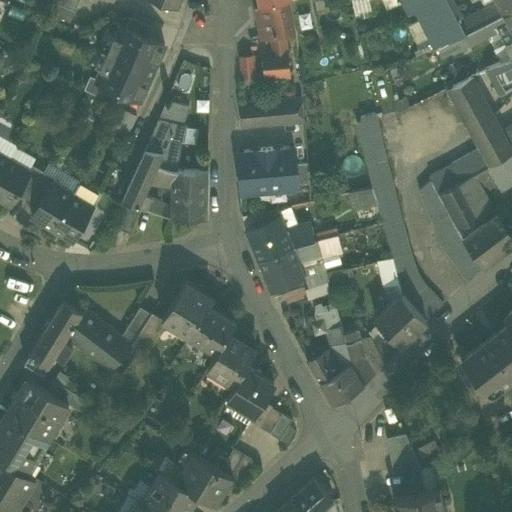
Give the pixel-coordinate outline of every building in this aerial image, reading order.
[(71,20),(79,0),(53,0),(49,10),(71,20)] [(273,33),(274,51),(286,51),(284,31),(296,28),(290,0),(280,0),(260,5),(256,5),(262,35),(273,33)] [(424,4),(431,0),(430,0),(404,0),(410,11),(424,4)] [(448,39),(450,38),(431,0),(424,4),(443,41),(448,39)] [(430,0),(431,0),(450,38),(463,31),(468,29),(462,18),(452,0),(430,0)] [(496,0),(462,18),(468,29),(504,10),(499,0),(496,0)] [(511,0),(499,0),(504,10),(511,6),(511,0)] [(503,22),(509,19),(504,10),(468,29),(463,31),(470,43),(498,29),(498,28),(504,25),(503,22)] [(126,26),(148,35),(153,24),(131,14),(126,26)] [(498,29),(505,41),(511,36),(511,24),(509,19),(503,22),(504,25),(498,28),(498,29)] [(120,88),(141,97),(165,42),(148,35),(126,26),(121,23),(98,77),(97,78),(120,88)] [(448,39),(454,51),(470,43),(463,31),(450,38),(448,39)] [(286,50),(286,51),(274,51),(265,52),(267,75),(288,73),(286,50)] [(240,54),(242,77),(256,76),(254,53),(240,54)] [(511,54),(489,65),(501,88),(504,89),(511,84),(511,54)] [(85,87),(114,101),(120,88),(97,78),(98,77),(91,74),(85,87)] [(448,86),(472,130),(495,117),(485,98),(472,74),(448,86)] [(394,93),(399,109),(405,107),(400,91),(394,93)] [(296,119),(295,114),(294,97),(240,102),(242,124),(296,119)] [(303,97),(294,97),(295,114),(304,113),(303,97)] [(403,291),(427,318),(444,299),(422,272),(379,117),(358,122),(364,149),(373,185),(393,255),(400,281),(403,291)] [(478,140),(501,127),(495,117),(472,130),(478,140)] [(172,216),(207,216),(208,169),(178,168),(182,140),(185,140),(188,127),(159,118),(123,198),(172,216)] [(340,127),(347,154),(364,149),(358,122),(340,127)] [(511,122),(501,128),(511,146),(511,122)] [(490,163),(488,164),(494,176),(502,191),(511,184),(511,146),(501,128),(501,127),(478,140),(481,145),(490,163)] [(431,175),(432,177),(440,191),(462,179),(488,164),(490,163),(481,145),(452,161),(453,163),(431,175)] [(239,152),(242,190),(259,189),(259,185),(281,183),(282,187),(298,185),(298,182),(296,162),(295,147),(281,148),(280,146),(253,148),(253,151),(239,152)] [(0,172),(9,157),(0,151),(0,172)] [(29,168),(9,157),(0,172),(0,197),(11,204),(18,191),(31,169),(29,168)] [(296,162),(298,182),(310,181),(308,161),(296,162)] [(18,191),(28,197),(44,170),(33,163),(29,168),(31,169),(18,191)] [(488,164),(462,179),(468,190),(483,182),(494,176),(488,164)] [(56,176),(44,170),(28,197),(39,203),(52,180),(53,181),(56,176)] [(444,199),(440,191),(432,177),(419,186),(427,209),(444,199)] [(484,218),(468,190),(462,179),(440,191),(444,199),(463,234),(484,218)] [(32,215),(53,227),(73,192),(53,181),(52,180),(39,203),(32,215)] [(79,182),(73,192),(93,204),(98,194),(79,182)] [(498,208),(483,182),(468,190),(484,218),(498,208)] [(93,204),(73,192),(53,227),(73,239),(93,205),(93,204)] [(463,234),(444,199),(427,209),(442,244),(466,277),(484,262),(463,234)] [(121,227),(132,231),(140,209),(129,205),(121,227)] [(463,234),(484,262),(511,241),(511,227),(498,208),(484,218),(463,234)] [(259,259),(293,244),(287,229),(281,214),(246,228),(259,259)] [(311,223),(287,229),(293,244),(315,239),(311,223)] [(339,233),(318,238),(323,256),(343,249),(339,233)] [(301,262),(323,256),(318,238),(315,239),(293,244),(301,262)] [(306,276),(301,262),(293,244),(259,259),(271,290),(301,277),(303,277),(306,276)] [(379,259),(386,285),(400,281),(393,255),(379,259)] [(303,277),(308,286),(329,281),(323,256),(301,262),(306,276),(303,277)] [(168,322),(189,335),(208,304),(213,296),(185,279),(161,317),(168,322)] [(303,288),(307,300),(333,293),(329,281),(308,286),(303,288)] [(391,303),(403,291),(400,281),(386,285),(391,303)] [(386,326),(402,342),(427,318),(403,291),(391,303),(377,317),(386,326)] [(25,361),(43,372),(56,352),(65,338),(67,334),(82,309),(64,297),(25,361)] [(189,335),(217,351),(229,331),(236,320),(208,304),(189,335)] [(122,334),(132,341),(151,311),(141,305),(122,334)] [(323,309),(328,327),(342,323),(336,305),(323,309)] [(67,334),(111,368),(132,342),(132,341),(122,334),(85,307),(82,309),(67,334)] [(161,317),(151,311),(132,341),(132,342),(147,354),(168,322),(161,317)] [(511,376),(511,320),(511,319),(510,320),(462,357),(490,393),(511,376)] [(321,380),(352,361),(346,341),(342,323),(328,327),(332,343),(307,358),(321,380)] [(376,344),(386,360),(402,342),(386,326),(373,338),(376,344)] [(208,365),(235,382),(246,364),(256,348),(229,331),(217,351),(208,365)] [(360,337),(346,341),(352,361),(365,354),(360,337)] [(56,352),(64,358),(73,343),(65,338),(56,352)] [(375,358),(381,365),(386,360),(376,344),(369,349),(375,358)] [(364,383),(352,361),(321,380),(334,402),(364,383)] [(256,370),(246,364),(235,382),(227,396),(241,405),(242,403),(255,411),(263,398),(273,380),(256,370)] [(27,377),(6,411),(48,436),(69,402),(47,389),(27,377)] [(47,389),(69,402),(75,391),(54,378),(47,389)] [(250,418),(261,425),(273,404),(263,398),(255,411),(250,418)] [(284,410),(273,404),(261,425),(271,431),(284,410)] [(292,415),(284,410),(271,431),(281,437),(292,415)] [(34,460),(48,436),(6,411),(0,420),(0,439),(33,460),(34,460)] [(400,465),(406,494),(426,490),(421,466),(421,465),(418,460),(413,448),(406,432),(387,436),(393,467),(400,465)] [(0,453),(27,470),(34,460),(33,460),(0,439),(0,453)] [(436,439),(413,448),(418,460),(441,450),(436,439)] [(177,460),(186,465),(187,464),(189,465),(196,453),(197,454),(198,452),(186,445),(177,460)] [(221,466),(232,473),(244,452),(234,446),(221,466)] [(221,466),(198,452),(197,454),(196,453),(189,465),(187,464),(186,465),(178,478),(197,490),(216,501),(233,473),(232,473),(221,466)] [(254,458),(244,452),(232,473),(233,473),(242,479),(254,458)] [(0,496),(5,499),(17,507),(18,505),(36,475),(27,470),(0,453),(0,496)] [(433,464),(421,466),(426,490),(438,488),(433,464)] [(183,511),(197,490),(178,478),(164,470),(143,500),(162,511),(183,511)] [(293,495),(307,511),(318,511),(322,509),(333,499),(314,477),(293,495)] [(445,511),(444,505),(445,505),(441,488),(440,488),(440,487),(438,488),(426,490),(406,494),(393,497),(394,499),(396,499),(398,511),(445,511)] [(307,511),(293,495),(273,511),(307,511)] [(0,507),(0,510),(3,511),(27,511),(28,511),(18,505),(17,507),(5,499),(0,507)] [(162,511),(143,500),(141,499),(132,511),(162,511)]
